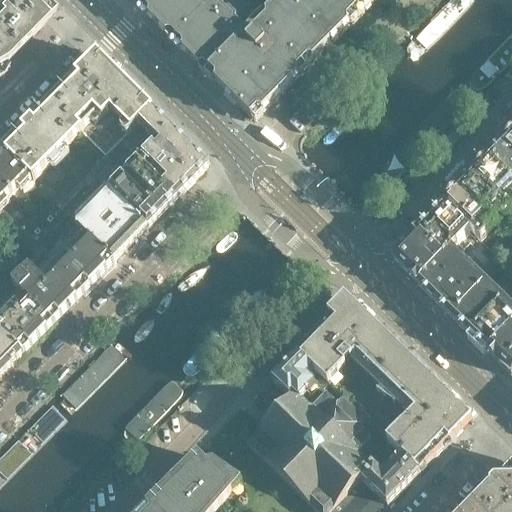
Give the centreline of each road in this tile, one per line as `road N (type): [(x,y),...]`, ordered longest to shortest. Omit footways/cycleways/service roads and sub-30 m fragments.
road 1 (residential): [(246,161),(0,421)]
road 2 (residential): [(102,511),(341,271)]
road 3 (tertiary): [(91,10),(246,161)]
road 4 (residential): [(360,248),(511,96)]
road 5 (tertiary): [(366,278),(511,420)]
road 6 (tertiary): [(246,161),(256,206),(309,257),(341,271)]
road 7 (tertiary): [(360,248),(289,173),(246,161)]
road 8 (residential): [(91,10),(0,103)]
road 9 (residential): [(511,426),(428,511)]
